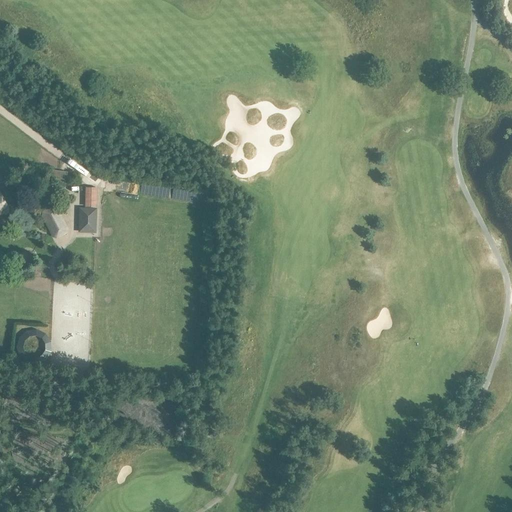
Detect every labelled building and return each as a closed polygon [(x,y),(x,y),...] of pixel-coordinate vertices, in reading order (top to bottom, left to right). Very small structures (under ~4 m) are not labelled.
[(87,207),(97,208),(97,188),(87,188),(87,207)] [(0,193),(0,215),(9,211),(0,193)] [(78,233),(96,234),(97,209),(79,208),(78,233)] [(54,237),(67,231),(55,209),(43,216),(54,237)] [(26,252),(15,257),(20,267),(31,262),(26,252)] [(42,269),(31,268),(31,276),(41,277),(42,269)]
